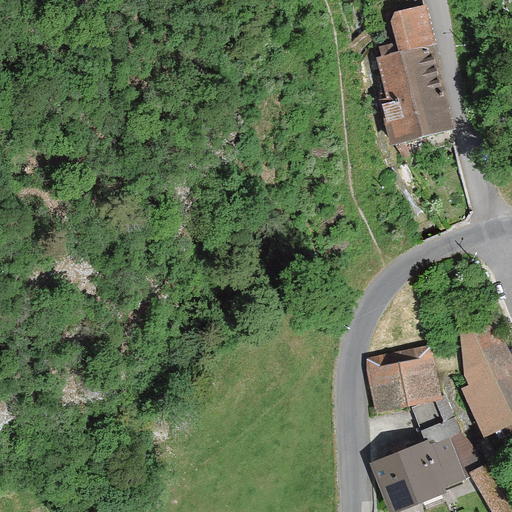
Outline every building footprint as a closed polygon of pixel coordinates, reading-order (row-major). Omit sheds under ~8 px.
[(381,100),(392,143),(452,128),(432,50),(437,49),(426,6),(390,15),(397,43),(380,47),(383,57),(377,58),(387,99),(381,100)] [(463,389),(485,436),(511,423),(511,360),(495,323),(462,331),(464,371),(471,385),(463,389)] [(366,359),(376,408),(411,401),(441,395),(431,346),(366,359)] [(373,463),(390,511),(397,511),(444,493),(441,486),(471,475),(486,469),(464,432),(460,433),(445,395),(441,395),(411,401),(426,444),(373,463)] [(471,475),(493,511),(511,511),(511,495),(486,469),(471,475)]
